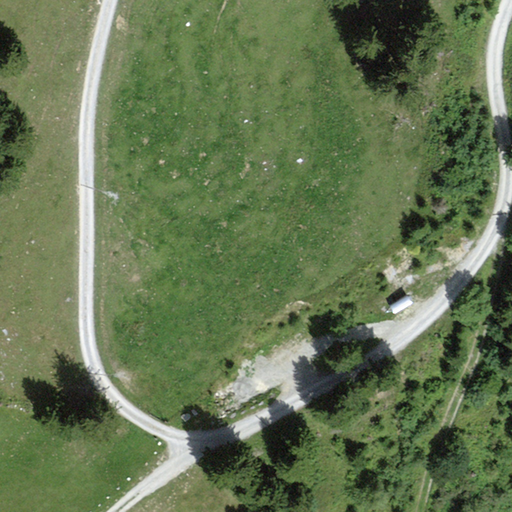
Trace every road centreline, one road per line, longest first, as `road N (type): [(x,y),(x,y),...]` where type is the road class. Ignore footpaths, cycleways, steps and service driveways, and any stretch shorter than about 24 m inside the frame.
road 1 (track): [(511,2),(501,28),(496,88),(510,177),(497,235),(400,347),(275,418),(195,449),(151,427),(104,381),(87,332),(87,129),(114,0)]
road 2 (track): [(500,220),(500,261),(419,511)]
